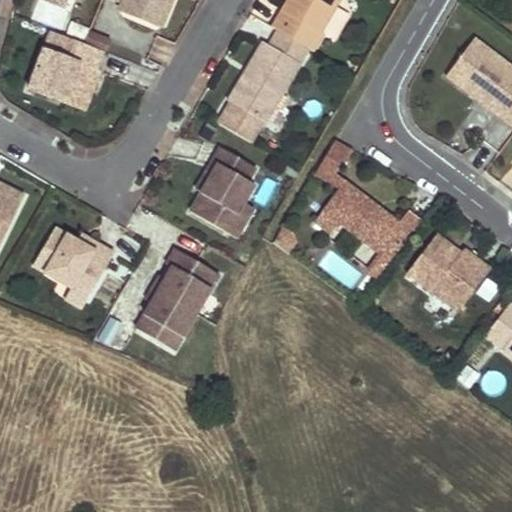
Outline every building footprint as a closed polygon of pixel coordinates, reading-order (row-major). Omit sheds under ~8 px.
[(43,0),(61,8),(64,0),(43,0)] [(110,0),(123,5),(124,2),(137,7),(132,18),(152,26),(162,0),(110,0)] [(161,29),(173,0),(162,0),(152,26),(161,29)] [(287,0),(269,30),(275,33),(312,55),(316,57),(326,40),(318,35),(338,0),(287,0)] [(137,7),(124,2),(123,5),(120,13),(132,18),(137,7)] [(95,72),(102,54),(83,46),(50,33),(27,91),(83,113),(98,73),(95,72)] [(312,55),(275,33),(266,48),(261,45),(246,70),(250,73),(247,78),(241,77),(226,103),(228,105),(216,125),(254,148),(266,127),(268,129),(312,55)] [(102,54),(104,54),(109,42),(88,34),(83,46),(102,54)] [(494,115),(511,128),(511,70),(472,41),(444,79),(475,102),(480,95),(498,109),(494,115)] [(475,102),(494,115),(498,109),(480,95),(475,102)] [(253,170),(218,150),(209,164),(215,167),(198,195),(187,213),(223,235),(241,205),(251,187),(245,184),(253,170)] [(193,192),(198,195),(215,167),(209,164),(193,192)] [(0,246),(24,198),(0,186),(0,246)] [(394,263),(423,225),(409,214),(400,227),(381,213),(378,217),(372,212),(375,208),(345,186),(314,228),(333,242),(340,231),(378,258),(381,254),(394,263)] [(250,210),(241,205),(223,235),(233,240),(250,210)] [(381,213),(375,208),(372,212),(378,217),(381,213)] [(33,267),(72,289),(88,299),(114,256),(97,246),(93,253),(77,243),(55,230),(33,267)] [(285,230),(277,244),(290,254),(297,244),(293,235),(285,230)] [(97,246),(81,236),(77,243),(93,253),(97,246)] [(458,314),(489,273),(462,252),(459,256),(457,259),(451,255),(453,252),(434,238),(406,276),(458,314)] [(217,276),(173,250),(164,266),(168,268),(161,279),(167,283),(153,306),(148,304),(133,329),(159,344),(166,331),(179,339),(217,276)] [(327,251),(317,267),(352,288),(361,272),(327,251)] [(394,263),(381,254),(378,258),(366,274),(379,283),(394,263)] [(164,266),(144,301),(148,304),(153,306),(167,283),(161,279),(168,268),(164,266)] [(88,299),(72,289),(65,300),(82,310),(88,299)] [(511,308),(509,306),(485,338),(511,357),(511,308)] [(166,331),(159,344),(171,352),(179,339),(166,331)]
